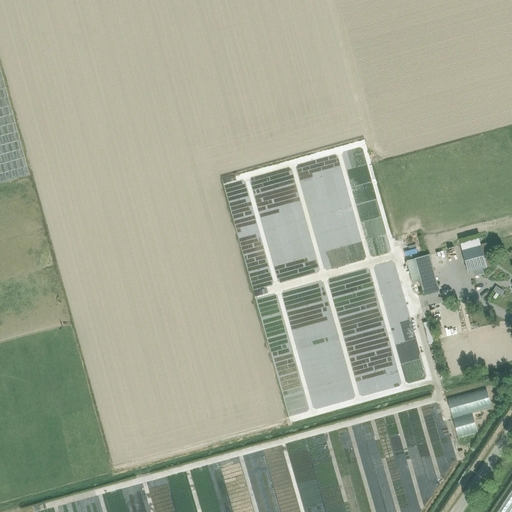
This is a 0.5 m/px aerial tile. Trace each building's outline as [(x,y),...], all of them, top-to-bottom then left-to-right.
[(0,182),(30,174),(0,68),(0,182)] [(457,236),(460,247),(479,243),(477,231),(457,236)] [(468,273),(487,268),(481,245),(462,250),(468,273)] [(422,288),(435,285),(438,284),(430,255),(407,261),(410,273),(417,271),(422,288)] [(486,389),(447,397),(450,415),(490,407),(486,389)] [(452,418),(455,430),(474,425),(471,413),(452,418)]
